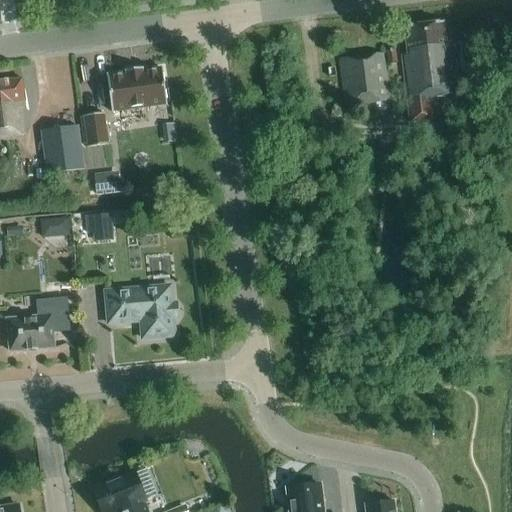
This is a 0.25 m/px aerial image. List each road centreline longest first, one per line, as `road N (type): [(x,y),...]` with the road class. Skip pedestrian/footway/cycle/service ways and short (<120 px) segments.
road 1 (residential): [(212,17),(259,370)]
road 2 (residential): [(259,370),(266,407),(291,441),(411,468),(428,487),(432,511)]
road 3 (residential): [(42,391),(259,370)]
road 4 (tertiary): [(0,47),(212,17)]
road 5 (tertiary): [(212,17),(348,0)]
road 6 (residential): [(58,511),(42,391)]
